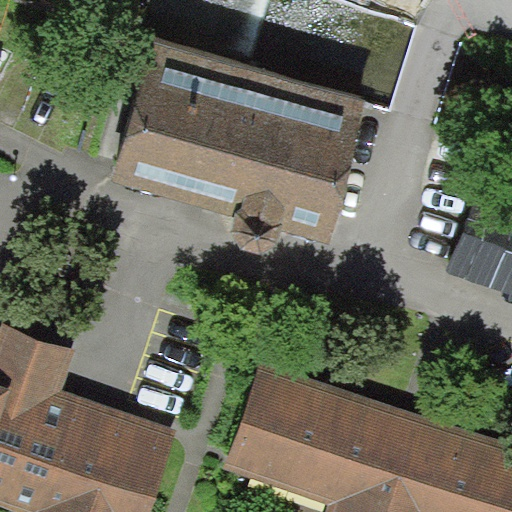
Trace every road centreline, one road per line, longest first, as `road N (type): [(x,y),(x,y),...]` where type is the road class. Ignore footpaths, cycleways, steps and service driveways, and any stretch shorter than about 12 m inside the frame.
road 1 (residential): [(363,274),(0,138)]
road 2 (residential): [(436,28),(363,274)]
road 3 (residential): [(511,328),(363,274)]
